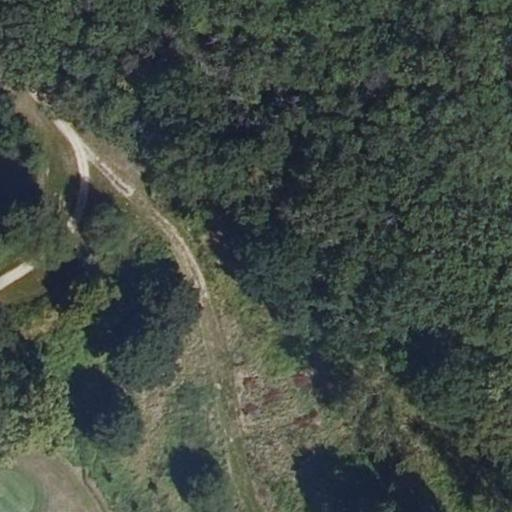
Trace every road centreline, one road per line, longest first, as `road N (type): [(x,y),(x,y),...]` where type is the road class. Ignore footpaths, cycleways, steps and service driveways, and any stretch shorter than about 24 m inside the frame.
road 1 (track): [(511,426),(385,304),(90,76),(14,0)]
road 2 (track): [(0,56),(79,149),(83,210),(68,237),(0,285)]
